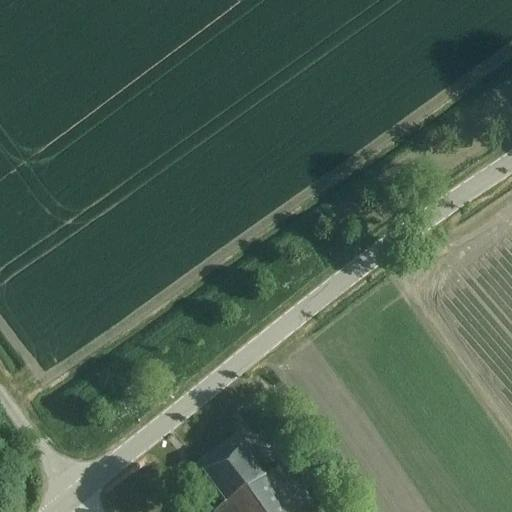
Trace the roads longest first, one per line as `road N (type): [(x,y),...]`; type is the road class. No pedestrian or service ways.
road 1 (tertiary): [(77,497),(369,260),(511,163)]
road 2 (unclassified): [(77,497),(0,389)]
